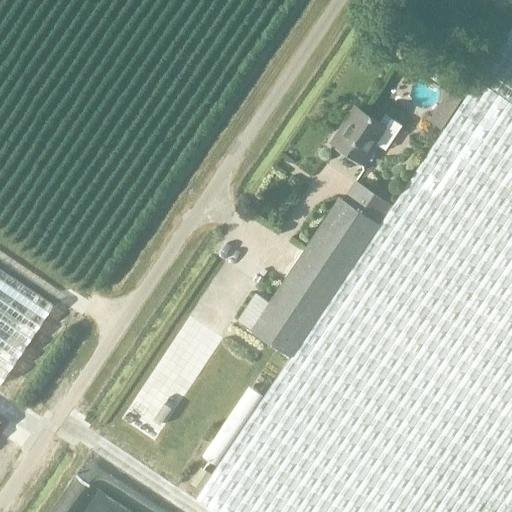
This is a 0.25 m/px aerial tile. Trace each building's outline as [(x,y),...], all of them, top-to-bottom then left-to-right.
[(379,21),(373,29),(385,37),(391,29),(379,21)] [(511,511),(511,26),(391,207),(290,358),(195,500),(213,511),(511,511)] [(446,86),(436,103),(448,110),(458,93),(446,86)] [(333,144),(362,164),(375,144),(386,151),(402,126),(385,115),(379,123),(357,108),(333,144)] [(290,358),(391,207),(355,182),(343,201),(339,198),(268,304),(255,295),(237,322),(290,358)] [(0,381),(51,305),(0,270),(0,381)] [(92,286),(79,300),(98,317),(111,303),(92,286)] [(214,463),(262,389),(248,380),(200,454),(214,463)] [(200,465),(190,480),(197,485),(207,470),(200,465)]
